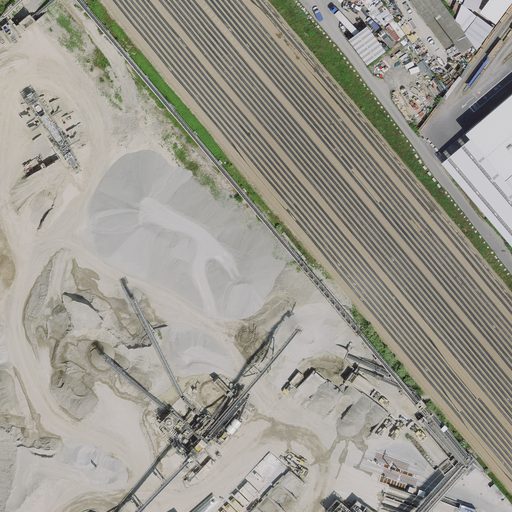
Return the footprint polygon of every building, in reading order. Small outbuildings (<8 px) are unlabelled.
[(380,0),(378,0),(370,6),(372,10),(382,2),(380,0)] [(456,21),(440,0),(411,0),(410,1),(446,49),(466,34),(465,33),(456,21)] [(372,10),(368,12),(376,23),(390,12),(382,2),(372,10)] [(463,4),(456,21),(465,33),(479,17),(463,4)] [(371,24),(352,38),(371,63),(389,49),(371,24)] [(511,92),(466,132),(511,185),(511,92)]
